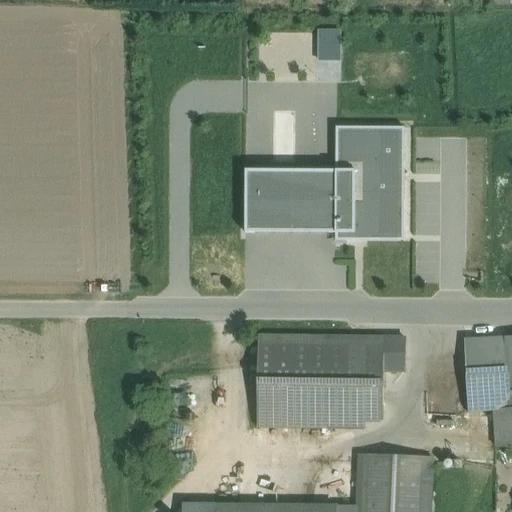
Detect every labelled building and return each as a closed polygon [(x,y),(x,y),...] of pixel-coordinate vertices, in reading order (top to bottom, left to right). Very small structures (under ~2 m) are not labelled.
[(336,171),(246,171),(245,234),(336,234),(336,242),(355,242),(355,236),(404,236),(405,128),(336,128),(336,171)] [(384,338),(258,337),(257,428),(330,429),(330,420),(383,421),(384,338)] [(506,338),(464,340),(469,413),(494,412),(490,355),(506,354),(506,338)] [(506,354),(490,355),(494,412),(496,448),(511,449),(511,409),(509,410),(506,354)] [(420,511),(422,458),(359,456),(357,508),(356,511),(420,511)]
